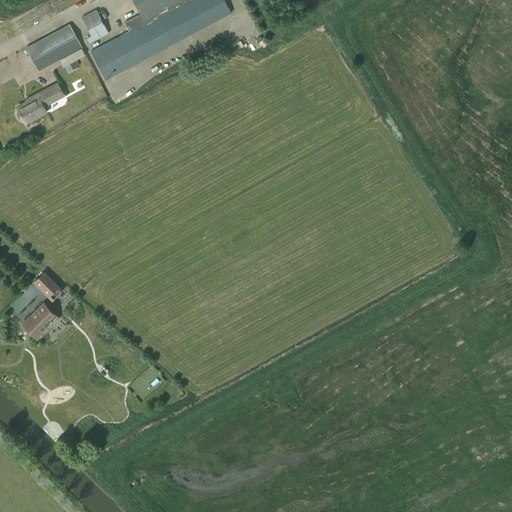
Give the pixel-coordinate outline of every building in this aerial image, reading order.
[(129,31),(91,51),(106,79),(168,45),(229,12),(223,0),(132,0),(140,13),(124,22),(129,31)] [(97,9),(82,17),(92,35),(87,37),(90,42),(109,32),(97,9)] [(70,23),(27,47),(39,70),(83,46),(70,23)] [(77,61),(65,67),(67,73),(80,66),(77,61)] [(49,87),(16,105),(18,108),(17,109),(17,111),(17,113),(18,114),(19,115),(20,116),(22,118),(23,118),(26,122),(33,118),(34,119),(35,120),(36,120),(37,120),(39,120),(39,119),(40,118),(41,117),(41,116),(40,115),(45,112),(42,106),(56,99),(49,87)] [(41,272),(32,282),(48,296),(58,286),(41,272)] [(37,336),(56,317),(44,305),(25,324),(37,336)]
